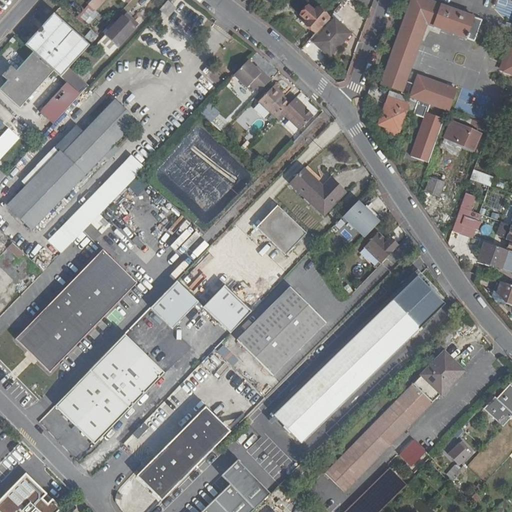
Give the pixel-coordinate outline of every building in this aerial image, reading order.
[(94,0),(88,8),(95,13),(105,0),(94,0)] [(423,0),(414,0),(412,6),(481,30),(484,21),(423,0)] [(177,9),(168,1),(161,10),(169,18),(177,9)] [(305,23),(316,33),(329,18),(318,8),(315,11),(308,6),(301,15),(308,20),(305,23)] [(403,92),(407,82),(427,25),(477,42),(481,30),(412,6),(383,85),(403,92)] [(124,17),(136,29),(139,24),(127,14),(124,17)] [(31,56),(61,24),(53,16),(23,49),(31,56)] [(119,48),(136,29),(124,17),(106,37),(119,48)] [(336,46),(338,48),(349,36),(333,23),(315,44),(327,55),(336,46)] [(89,50),(61,24),(31,56),(32,57),(52,75),(60,82),(89,50)] [(112,57),(119,48),(106,37),(99,45),(112,57)] [(511,40),(511,41),(500,74),(508,77),(511,77),(511,40)] [(330,57),(338,48),(336,46),(327,55),(330,57)] [(52,75),(32,57),(17,74),(12,69),(3,79),(8,83),(0,92),(0,96),(18,113),(52,75)] [(261,75),(248,62),(234,77),(248,89),(252,85),(260,92),(271,81),(263,73),(261,75)] [(415,85),(411,96),(450,110),(457,90),(419,76),(415,85)] [(407,82),(403,92),(403,93),(411,96),(415,85),(407,82)] [(51,129),(78,99),(64,86),(36,116),(51,129)] [(275,87),(273,89),(282,98),(284,96),(275,87)] [(259,103),(276,119),(282,114),(290,105),(282,98),(273,89),(259,103)] [(417,101),(391,92),(380,125),(387,128),(398,132),(399,132),(409,106),(414,108),(417,101)] [(38,225),(144,117),(121,95),(16,203),(38,225)] [(308,109),(297,98),(295,100),(306,111),(308,109)] [(290,105),(282,114),(301,132),(314,119),(306,111),(295,100),(290,105)] [(429,106),(417,101),(414,108),(412,114),(423,118),(425,112),(427,113),(429,106)] [(208,102),(199,112),(211,123),(220,113),(208,102)] [(443,118),(427,113),(425,112),(423,118),(410,156),(428,162),(443,118)] [(474,151),(481,134),(452,121),(444,142),(456,148),(458,144),(474,151)] [(0,161),(26,133),(16,124),(8,133),(0,141),(0,161)] [(501,130),(492,127),(488,136),(497,139),(501,130)] [(398,132),(387,128),(385,133),(396,137),(398,132)] [(309,166),(306,170),(325,188),(333,180),(329,176),(325,179),(323,179),(309,166)] [(325,188),(306,170),(291,185),(326,216),(348,194),(333,180),(325,188)] [(474,170),(470,180),(490,187),(493,177),(474,170)] [(439,198),(444,184),(431,179),(426,194),(439,198)] [(461,209),(453,232),(460,234),(474,239),(477,230),(480,231),(483,222),(479,221),(482,215),(480,214),(473,211),(478,197),(467,193),(461,209)] [(127,194),(123,200),(134,207),(138,201),(127,194)] [(376,219),(359,203),(344,219),(361,235),(376,219)] [(308,235),(279,207),(258,229),(288,257),(308,235)] [(91,224),(84,231),(95,241),(102,234),(91,224)] [(168,248),(174,253),(192,233),(187,229),(168,248)] [(460,234),(453,232),(451,237),(458,240),(460,234)] [(382,265),(398,249),(391,243),(390,245),(379,235),(365,249),(382,265)] [(25,253),(14,243),(9,248),(20,258),(25,253)] [(502,269),(508,251),(485,243),(479,260),(502,269)] [(103,250),(69,286),(104,319),(138,282),(103,250)] [(354,265),(352,276),(363,278),(365,268),(354,265)] [(199,304),(177,283),(151,310),(173,331),(199,304)] [(511,309),(511,288),(497,283),(492,295),(503,299),(501,305),(511,309)] [(104,319),(69,286),(16,340),(51,373),(104,319)] [(205,309),(231,335),(253,313),(225,287),(205,309)] [(238,342),(274,377),(327,323),(292,288),(238,342)] [(293,425),(404,315),(392,303),(274,416),(288,430),(293,425)] [(418,331),(404,315),(293,425),(288,430),(302,445),(418,331)] [(448,332),(436,344),(442,350),(454,338),(448,332)] [(91,371),(57,405),(97,444),(167,373),(127,334),(124,338),(91,371)] [(222,345),(217,350),(233,365),(238,359),(222,345)] [(326,474),(346,493),(464,374),(445,355),(326,474)] [(511,420),(511,418),(511,386),(509,389),(511,391),(511,394),(506,401),(500,396),(493,403),(511,420)] [(511,394),(511,391),(509,389),(505,394),(503,392),(500,396),(506,401),(511,394)] [(138,479),(162,503),(193,472),(231,434),(207,409),(138,479)] [(149,430),(144,424),(132,436),(138,441),(149,430)] [(473,453),(461,441),(450,454),(459,463),(462,466),(473,453)] [(206,511),(247,471),(238,462),(222,477),(230,486),(203,511),(206,511)] [(455,480),(465,469),(462,466),(459,463),(449,474),(455,480)] [(253,511),(271,495),(247,471),(206,511),(253,511)] [(347,511),(381,511),(389,504),(395,499),(378,483),(347,511)]
